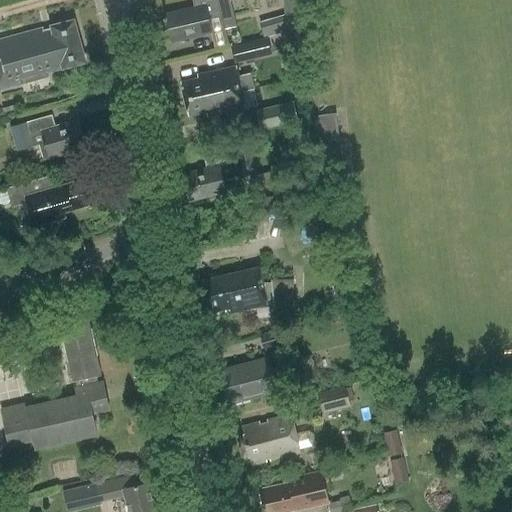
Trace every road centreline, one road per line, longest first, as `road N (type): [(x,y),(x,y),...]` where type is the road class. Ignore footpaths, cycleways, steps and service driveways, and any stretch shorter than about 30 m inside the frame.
road 1 (tertiary): [(208,511),(146,241)]
road 2 (tertiary): [(146,241),(111,1)]
road 3 (unclassified): [(0,288),(146,241)]
